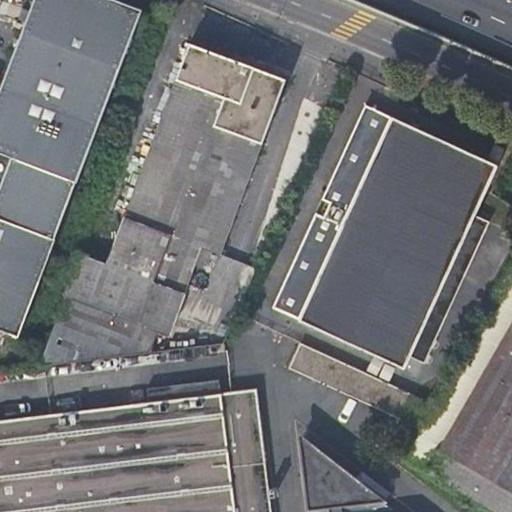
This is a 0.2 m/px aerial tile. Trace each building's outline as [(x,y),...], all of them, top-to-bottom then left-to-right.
[(0,333),(18,340),(140,13),(104,0),(34,0),(30,11),(24,27),(0,92),(0,156),(11,160),(0,189),(0,333)] [(24,27),(30,11),(23,9),(17,24),(24,27)] [(81,253),(40,365),(165,350),(203,245),(222,253),(287,77),(192,42),(110,263),(81,253)] [(322,220),(318,218),(314,217),(268,315),(398,373),(404,361),(419,367),(486,226),(471,218),(494,170),(363,111),(320,204),(323,205),(328,207),(322,220)] [(323,205),(318,218),(322,220),(328,207),(323,205)] [(490,224),(462,288),(477,295),(505,230),(490,224)] [(511,259),(428,407),(410,438),(437,454),(511,324),(511,259)] [(511,324),(437,454),(511,497),(511,324)] [(301,345),(290,368),(388,413),(399,389),(301,345)] [(0,418),(0,511),(272,511),(271,497),(276,497),(275,488),(270,488),(257,389),(220,394),(218,383),(149,392),(150,402),(87,409),(69,411),(51,413),(1,419),(0,418)] [(69,411),(87,409),(85,397),(69,400),(69,411)] [(0,409),(1,419),(51,413),(51,401),(0,409)] [(290,511),(368,511),(281,451),(290,511)]
